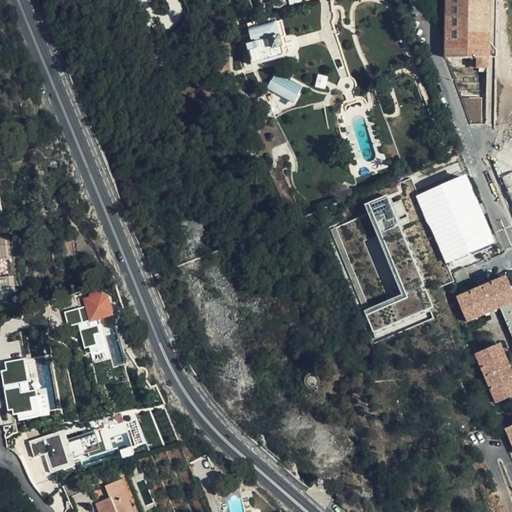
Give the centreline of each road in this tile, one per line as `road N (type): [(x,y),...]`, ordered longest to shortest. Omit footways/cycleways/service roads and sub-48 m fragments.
road 1 (secondary): [(306,511),(217,431),(178,381),(18,0)]
road 2 (residential): [(473,142),(416,0)]
